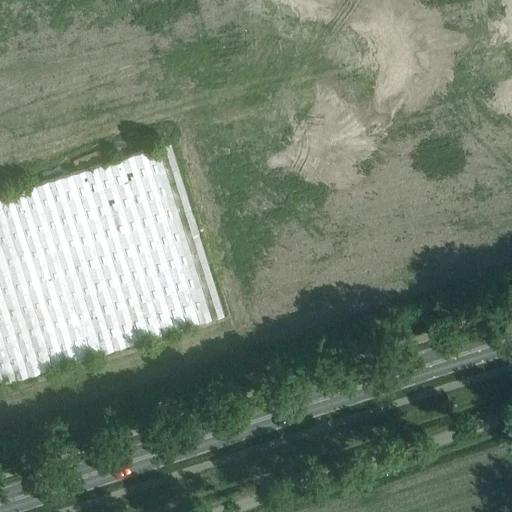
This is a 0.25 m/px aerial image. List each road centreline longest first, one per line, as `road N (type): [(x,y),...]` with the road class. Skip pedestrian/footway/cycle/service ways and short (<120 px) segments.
road 1 (primary): [(0,504),(511,338)]
road 2 (unclassified): [(215,511),(511,413)]
